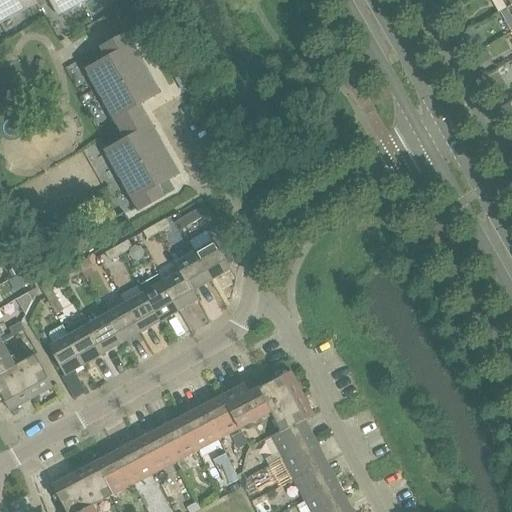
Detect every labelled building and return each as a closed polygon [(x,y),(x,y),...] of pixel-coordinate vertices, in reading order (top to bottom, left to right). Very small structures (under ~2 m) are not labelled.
[(50,2),(58,17),(88,0),(0,0),(0,23),(36,2),(40,8),(50,2)] [(511,0),(501,0),(506,9),(511,5),(511,0)] [(126,34),(99,49),(105,59),(85,71),(124,141),(104,152),(137,212),(164,196),(158,185),(178,173),(139,104),(160,93),(126,34)] [(182,230),(196,222),(191,213),(177,221),(182,230)] [(111,220),(72,241),(76,248),(98,237),(103,247),(121,238),(111,220)] [(154,226),(158,234),(169,227),(165,220),(154,226)] [(122,231),(128,227),(125,221),(118,225),(122,231)] [(158,234),(154,226),(143,233),(147,240),(158,234)] [(6,234),(0,236),(0,241),(4,249),(12,244),(6,234)] [(127,241),(116,247),(120,255),(131,249),(127,241)] [(213,242),(193,253),(210,282),(230,270),(221,257),(213,242)] [(109,261),(120,255),(116,247),(105,253),(109,261)] [(193,291),(210,282),(193,253),(186,257),(176,264),(197,301),(198,300),(193,291)] [(88,259),(77,265),(81,273),(92,267),(88,259)] [(19,275),(27,271),(20,260),(13,264),(19,275)] [(179,273),(162,283),(178,312),(197,301),(176,264),(174,264),(179,273)] [(81,273),(77,265),(66,272),(70,279),(81,273)] [(27,271),(19,275),(25,286),(33,282),(27,271)] [(178,312),(162,283),(143,294),(159,323),(178,312)] [(50,304),(57,300),(51,289),(43,293),(50,304)] [(143,294),(124,305),(141,333),(159,323),(143,294)] [(57,300),(50,304),(56,315),(64,311),(57,300)] [(141,333),(124,305),(106,316),(122,344),(141,333)] [(106,316),(87,326),(103,355),(122,344),(106,316)] [(80,320),(65,329),(64,329),(84,366),(103,355),(87,326),(84,328),(80,320)] [(13,337),(24,330),(20,323),(9,329),(13,337)] [(54,345),(52,346),(49,348),(65,377),(84,366),(64,329),(65,329),(64,326),(50,333),(49,336),(54,345)] [(0,394),(10,412),(31,400),(53,388),(34,355),(18,364),(13,356),(10,358),(0,339),(0,394)] [(290,373),(249,394),(244,385),(222,396),(240,429),(262,418),(263,421),(272,417),(280,433),(304,421),(313,417),(290,373)] [(222,396),(201,408),(218,440),(240,429),(222,396)] [(218,440),(201,408),(180,419),(197,452),(218,440)] [(180,419),(159,430),(176,463),(197,452),(180,419)] [(271,438),(282,460),(315,442),(304,421),(280,433),(271,438)] [(155,474),(176,463),(159,430),(137,441),(155,474)] [(137,441),(116,452),(134,485),(155,474),(137,441)] [(282,460),(294,481),(326,463),(315,442),(282,460)] [(116,452),(95,464),(112,496),(134,485),(116,452)] [(226,486),(238,480),(225,454),(213,461),(226,486)] [(338,485),(326,463),(294,481),(305,502),(338,485)] [(51,487),(64,511),(98,511),(95,505),(112,496),(95,464),(51,487)] [(301,511),(337,511),(349,506),(338,485),(305,502),(298,505),(301,511)]
